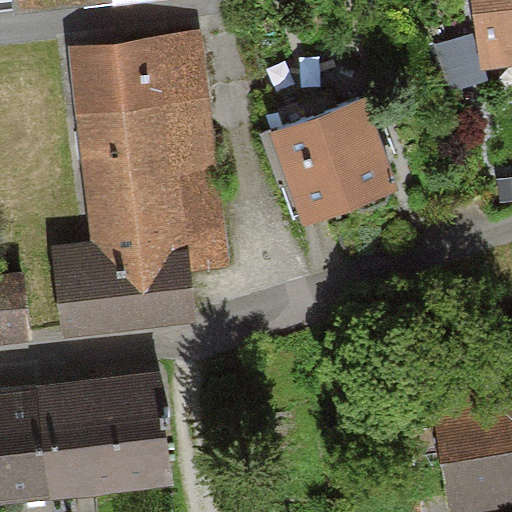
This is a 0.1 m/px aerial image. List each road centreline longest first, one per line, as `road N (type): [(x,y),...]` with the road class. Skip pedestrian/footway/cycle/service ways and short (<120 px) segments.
road 1 (residential): [(0,362),(249,333),(511,236)]
road 2 (track): [(178,341),(205,511)]
